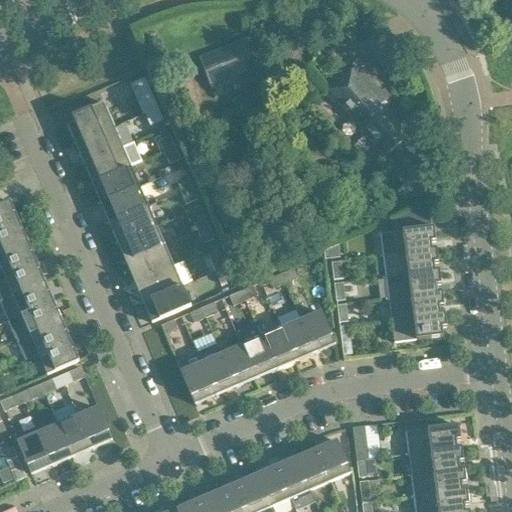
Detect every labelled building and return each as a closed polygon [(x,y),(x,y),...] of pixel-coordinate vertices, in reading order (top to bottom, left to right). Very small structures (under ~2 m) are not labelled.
[(262,69),(257,57),(259,55),(248,34),(199,58),(215,90),(262,69)] [(409,137),(381,106),(387,101),(357,66),(329,91),(386,157),(395,149),(400,155),(413,144),(408,139),(409,137)] [(158,110),(145,79),(131,85),(144,115),(147,114),(158,110)] [(114,128),(104,104),(72,118),(73,119),(75,118),(77,123),(67,127),(75,145),(114,128)] [(163,122),(158,110),(147,114),(152,126),(163,122)] [(122,148),(114,128),(75,145),(83,165),(122,148)] [(175,149),(170,137),(158,142),(164,154),(175,149)] [(134,143),(122,148),(83,165),(92,185),(131,168),(142,163),(134,143)] [(180,161),(175,149),(164,154),(169,166),(180,161)] [(140,188),(131,168),(92,185),(100,205),(140,188)] [(192,189),(187,177),(175,182),(181,194),(192,189)] [(157,199),(179,194),(176,184),(155,190),(157,199)] [(109,224),(148,208),(140,188),(100,205),(109,224)] [(197,201),(192,189),(181,194),(186,206),(197,201)] [(0,231),(19,223),(10,203),(0,207),(0,231)] [(157,228),(148,208),(109,224),(118,244),(157,228)] [(427,208),(380,228),(381,235),(383,235),(386,257),(432,251),(431,243),(436,243),(434,229),(430,229),(427,208)] [(209,228),(204,217),(193,221),(198,233),(209,228)] [(0,255),(28,243),(19,223),(0,231),(0,255)] [(165,247),(157,228),(118,244),(126,264),(165,247)] [(214,241),(209,228),(198,233),(203,245),(214,241)] [(0,255),(0,270),(1,270),(4,277),(36,263),(28,243),(0,255)] [(340,259),(338,246),(324,253),(325,261),(340,259)] [(174,267),(165,247),(126,264),(135,284),(174,267)] [(432,251),(386,257),(389,279),(435,273),(435,272),(434,265),(438,264),(437,250),(432,251)] [(226,268),(221,256),(210,261),(215,273),(226,268)] [(45,283),(36,263),(4,277),(5,279),(0,281),(0,295),(2,301),(45,283)] [(184,263),(174,267),(135,284),(143,304),(182,287),(192,283),(184,263)] [(343,280),(341,263),(332,264),(334,281),(343,280)] [(231,280),(226,268),(215,273),(220,285),(231,280)] [(297,280),(293,271),(281,276),(285,285),(297,280)] [(435,273),(389,279),(392,300),(438,295),(437,293),(437,286),(441,286),(439,272),(439,271),(435,272),(435,273)] [(285,285),(281,276),(269,281),(273,290),(285,285)] [(9,322),(53,303),(45,283),(2,301),(0,302),(9,322)] [(346,302),(343,285),(334,286),(336,303),(346,302)] [(191,308),(182,287),(143,304),(152,324),(191,308)] [(257,297),(253,288),(241,293),(245,302),(257,297)] [(245,302),(241,293),(229,298),(233,307),(245,302)] [(438,295),(392,300),(395,322),(440,317),(440,315),(439,308),(444,307),(442,294),(442,293),(437,293),(438,295)] [(18,341),(62,323),(53,303),(9,322),(18,341)] [(218,314),(214,305),(202,310),(206,319),(218,314)] [(348,323),(346,306),(337,307),(339,324),(348,323)] [(206,319),(202,310),(190,315),(194,324),(206,319)] [(335,346),(322,314),(301,322),(315,355),(335,346)] [(440,317),(395,322),(398,344),(444,338),(443,329),(447,329),(445,316),(445,314),(440,315),(440,317)] [(177,331),(173,322),(161,327),(165,337),(177,331)] [(315,355),(301,322),(281,331),(295,363),(315,355)] [(27,361),(38,356),(70,342),(62,323),(18,341),(27,361)] [(275,372),(261,340),(256,327),(253,328),(253,327),(239,333),(239,334),(237,335),(242,348),(255,380),(275,372)] [(352,355),(349,327),(340,328),(343,356),(352,355)] [(295,363),(281,331),(261,340),(275,372),(295,363)] [(79,363),(70,342),(38,356),(47,377),(79,363)] [(255,380),(242,348),(222,357),(235,389),(255,380)] [(235,389),(222,357),(202,365),(216,397),(235,389)] [(216,397),(202,365),(181,374),(195,406),(216,397)] [(85,378),(81,369),(69,374),(73,384),(85,378)] [(57,391),(53,381),(41,386),(45,396),(57,391)] [(45,396),(41,386),(29,391),(33,401),(45,396)] [(16,408),(12,398),(0,403),(4,413),(16,408)] [(73,406),(53,414),(58,427),(72,459),(92,450),(78,418),(73,406)] [(112,442),(99,410),(78,418),(92,450),(112,442)] [(72,459),(58,427),(38,435),(52,467),(72,459)] [(459,427),(408,433),(411,455),(457,449),(456,442),(461,441),(459,427)] [(369,461),(364,428),(352,429),(357,463),(366,461),(369,461)] [(52,467),(38,435),(18,444),(31,476),(52,467)] [(351,475),(337,443),(317,451),(330,483),(351,475)] [(457,449),(411,455),(414,477),(460,471),(460,470),(459,463),(464,463),(462,449),(462,448),(457,449)] [(17,459),(13,449),(3,453),(7,463),(17,459)] [(330,483),(317,451),(297,460),(311,492),(330,483)] [(21,469),(17,459),(7,463),(11,473),(21,469)] [(311,492),(297,460),(277,468),(291,501),(311,492)] [(366,461),(357,463),(359,480),(368,478),(367,475),(376,474),(374,460),(369,461),(366,461)] [(291,501),(277,468),(257,477),(271,509),(291,501)] [(26,479),(21,469),(11,473),(16,483),(26,479)] [(460,471),(414,477),(417,498),(463,492),(462,485),(466,484),(464,470),(460,470),(460,471)] [(264,511),(271,509),(257,477),(237,486),(248,511),(264,511)] [(371,500),(368,483),(359,484),(362,501),(371,500)] [(248,511),(237,486),(217,494),(225,511),(248,511)] [(463,492),(417,498),(418,511),(465,511),(464,506),(469,505),(467,492),(467,491),(463,492)] [(225,511),(217,494),(198,503),(201,511),(225,511)] [(201,511),(198,503),(177,511),(201,511)]
